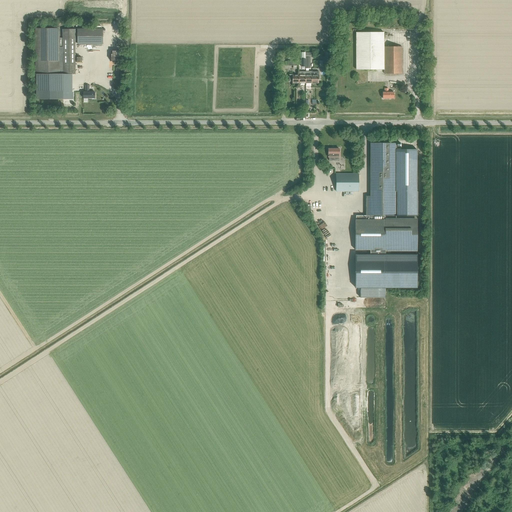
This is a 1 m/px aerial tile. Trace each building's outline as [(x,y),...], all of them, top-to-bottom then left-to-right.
[(60,28),(35,29),(35,75),(60,75),(60,47),(62,47),(62,38),(60,38),(60,28)] [(75,28),(62,28),(63,74),(75,74),(75,28)] [(77,44),(103,44),(103,28),(77,29),(77,44)] [(402,47),(384,47),(384,32),(356,32),(356,70),(384,70),(384,74),(402,74),(402,47)] [(299,75),(293,75),(293,74),(289,74),(289,81),(292,81),(292,83),(299,83),(299,75)] [(71,75),(60,75),(35,75),(36,99),(62,99),(62,93),(71,93),(71,75)] [(89,92),(89,88),(89,85),(85,85),(85,92),(83,92),(83,98),(95,98),(95,92),(89,92)] [(394,98),(394,92),(388,92),(388,88),(385,88),(385,92),(383,92),(383,98),(394,98)] [(395,190),(398,190),(398,179),(395,179),(395,143),(370,143),(370,196),(366,196),(366,215),(370,215),(385,215),(395,215),(395,190)] [(339,157),(339,149),(328,149),(328,157),(329,157),(329,160),(332,160),(332,157),(339,157)] [(358,191),(358,174),(336,174),(336,191),(358,191)] [(328,224),(326,217),(323,218),(322,215),(315,216),(319,230),(327,228),(326,224),(328,224)] [(385,215),(370,215),(370,219),(356,219),(355,219),(355,250),(370,250),(390,250),(416,250),(416,219),(385,219),(385,215)] [(327,237),(331,234),(328,229),(323,232),(327,237)] [(390,250),(370,250),(370,255),(355,255),(355,287),(416,287),(416,255),(390,255),(390,250)]
